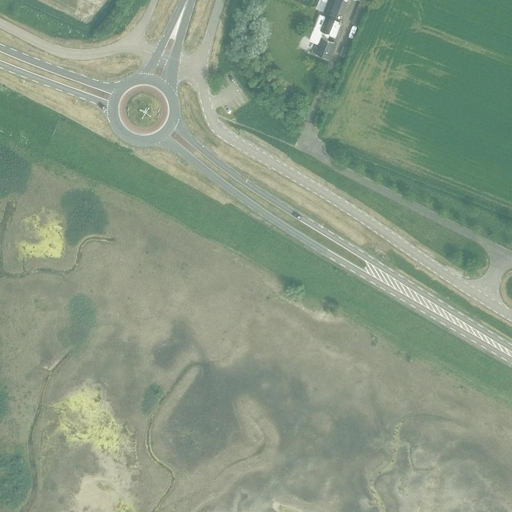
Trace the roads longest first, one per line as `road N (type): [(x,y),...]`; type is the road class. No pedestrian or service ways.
road 1 (primary): [(162,136),(270,218),(485,339)]
road 2 (primary): [(485,339),(226,169),(172,123)]
road 3 (unclassified): [(481,297),(218,130),(202,68)]
road 4 (unclassified): [(505,254),(304,143)]
road 5 (unclassified): [(128,40),(73,55),(0,23)]
road 6 (secondary): [(118,92),(0,47)]
road 7 (secondary): [(0,64),(113,106)]
